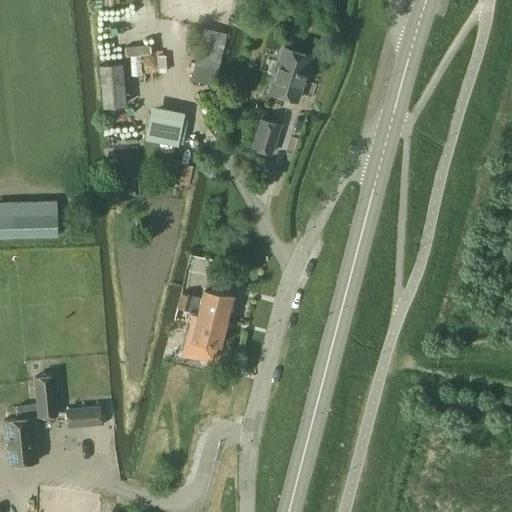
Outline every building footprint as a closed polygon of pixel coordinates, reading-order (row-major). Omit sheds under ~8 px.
[(314,54),(287,45),(272,91),(299,100),(314,54)] [(127,106),(123,63),(99,65),(103,108),(127,106)] [(249,104),(233,100),(224,138),(240,142),(249,104)] [(183,120),(150,114),(145,140),(178,147),(183,120)] [(282,123),(263,117),(254,146),(273,152),(282,123)] [(0,238),(58,237),(57,203),(28,203),(15,204),(0,204),(0,238)] [(207,277),(198,311),(227,318),(234,294),(222,291),(225,282),(207,277)] [(178,306),(187,308),(190,296),(181,293),(178,306)] [(183,323),(187,308),(178,306),(174,321),(177,322),(183,323)] [(227,318),(198,311),(191,338),(220,345),(227,318)] [(102,424),(99,405),(65,409),(67,427),(102,424)] [(37,462),(32,418),(3,421),(8,465),(37,462)]
